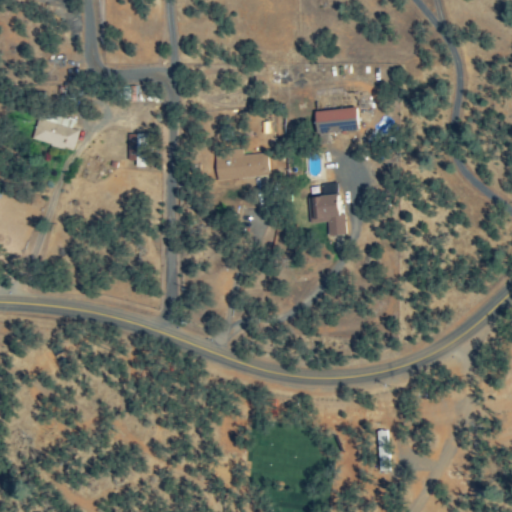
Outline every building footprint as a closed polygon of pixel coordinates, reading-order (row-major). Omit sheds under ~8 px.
[(313,111),(314,133),(356,132),(355,110),(313,111)] [(77,131),(70,130),(72,121),(38,112),(31,141),(72,152),(77,131)] [(134,168),(145,168),(144,134),(126,135),(127,162),(134,161),(134,168)] [(266,155),(241,156),(241,151),(219,152),(220,162),(213,162),(214,180),(267,178),(266,155)] [(343,215),(338,215),(337,196),(306,197),(307,222),(326,221),(326,237),(344,236),(343,215)]
